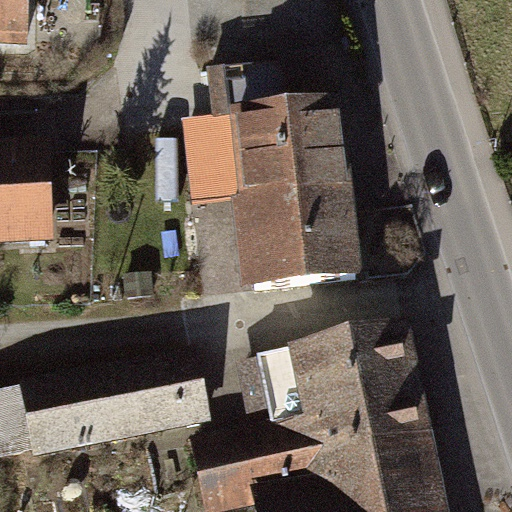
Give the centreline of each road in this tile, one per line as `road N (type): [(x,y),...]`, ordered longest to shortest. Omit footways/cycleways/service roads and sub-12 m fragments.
road 1 (tertiary): [(511,354),(393,0)]
road 2 (unknown): [(152,0),(141,79),(101,114),(63,120)]
